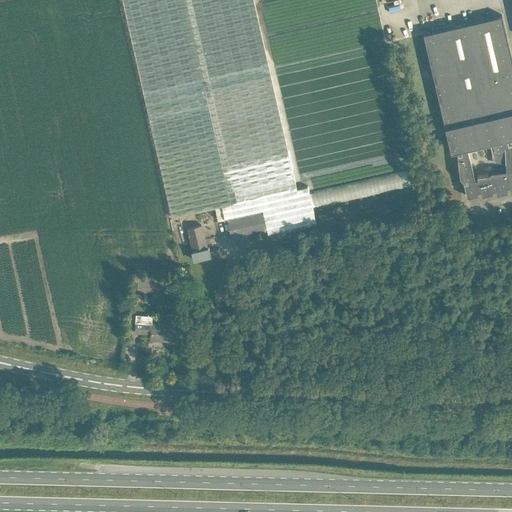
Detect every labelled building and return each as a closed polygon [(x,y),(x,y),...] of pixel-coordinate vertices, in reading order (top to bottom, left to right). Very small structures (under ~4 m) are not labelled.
[(122,0),(172,217),(222,205),(225,219),(228,218),(232,237),(267,229),(268,234),(316,224),(308,185),(297,188),(254,0),(122,0)] [(511,145),(509,146),(507,137),(511,135),(511,57),(502,14),(423,33),(451,150),(460,148),(462,153),(457,154),(458,167),(460,176),(463,181),(467,195),(478,193),(478,190),(480,190),(481,194),(493,191),(492,189),(495,188),(496,193),(507,190),(507,186),(509,185),(511,191),(511,190),(511,145)] [(411,171),(312,190),(315,204),(357,196),(357,195),(414,184),(411,171)] [(206,246),(201,224),(187,227),(193,249),(192,250),(194,259),(211,255),(208,246),(206,246)] [(171,292),(172,279),(139,277),(138,290),(171,292)] [(179,342),(181,323),(178,323),(178,315),(166,314),(165,323),(152,322),(152,323),(136,322),(137,320),(136,320),(135,331),(151,333),(151,339),(170,340),(169,342),(179,342)]
